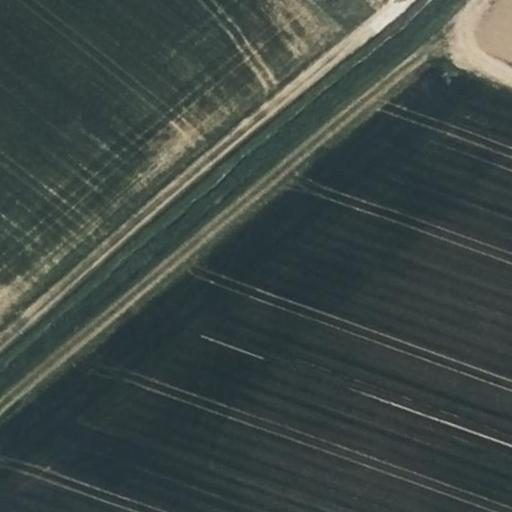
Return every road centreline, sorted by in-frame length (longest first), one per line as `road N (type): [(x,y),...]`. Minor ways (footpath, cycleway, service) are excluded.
road 1 (track): [(476,0),(0,406)]
road 2 (track): [(0,347),(414,0)]
